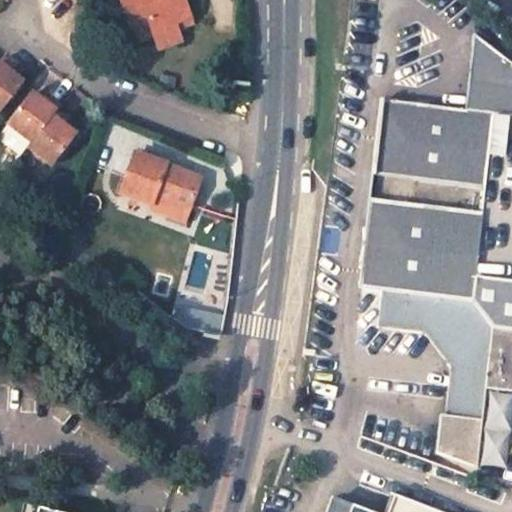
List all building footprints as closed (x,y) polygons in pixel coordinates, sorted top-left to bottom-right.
[(119,0),(135,42),(152,36),(152,38),(176,30),(173,23),(190,17),(184,0),(119,0)] [(176,30),(193,24),(190,17),(173,23),(176,30)] [(157,50),(180,42),(176,30),(152,38),(157,50)] [(458,118),(381,111),(368,247),(363,246),(362,262),(367,263),(363,298),(380,301),(376,336),(425,341),(451,373),(444,424),(439,423),(436,459),(478,473),(486,393),(511,395),(511,76),(466,46),(458,118)] [(11,74),(15,69),(2,59),(0,62),(0,111),(23,82),(11,74)] [(44,101),(31,92),(5,124),(0,130),(0,141),(19,156),(26,146),(55,110),(59,105),(48,97),(44,101)] [(51,167),(76,134),(64,125),(67,119),(55,110),(26,146),(51,167)] [(199,178),(135,154),(120,194),(153,206),(154,201),(187,213),(199,178)] [(153,206),(151,210),(183,222),(187,213),(154,201),(153,206)] [(209,312),(206,327),(192,324),(191,335),(221,340),(222,332),(224,315),(209,312)] [(391,496),(384,511),(389,511),(395,497),(391,496)] [(432,511),(395,497),(389,511),(366,511),(353,507),(353,508),(333,501),(329,511),(432,511)]
